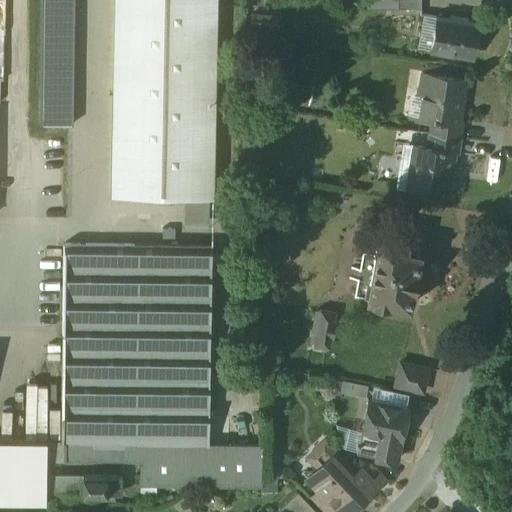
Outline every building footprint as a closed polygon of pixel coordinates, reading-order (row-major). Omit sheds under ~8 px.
[(40,0),(38,123),(71,123),(73,0),(40,0)] [(214,0),(114,0),(111,196),(211,198),(214,0)] [(420,0),(397,0),(397,9),(420,9),(420,0)] [(463,20),(452,18),(451,21),(437,18),(431,49),(471,57),(476,25),(462,22),(463,20)] [(464,78),(422,72),(418,95),(421,95),(418,117),(431,119),(457,123),(457,121),(464,78)] [(457,123),(431,119),(429,133),(459,137),(461,122),(457,121),(457,123)] [(459,137),(429,133),(427,146),(411,144),(404,189),(446,195),(453,152),(457,153),(459,137)] [(418,244),(378,237),(366,299),(371,300),(371,302),(387,305),(387,304),(408,307),(411,289),(413,290),(416,271),(415,271),(418,253),(416,253),(418,244)] [(210,245),(64,244),(61,442),(61,459),(121,461),(120,474),(120,485),(261,486),(262,444),(208,443),(208,336),(214,336),(214,317),(209,317),(210,245)] [(332,314),(315,311),(312,333),(317,334),(316,345),(327,346),(328,335),(330,336),(332,325),(330,325),(332,314)] [(427,369),(400,363),(394,386),(422,393),(427,369)] [(368,397),(370,383),(344,380),(342,393),(368,397)] [(4,437),(49,437),(50,383),(28,383),(28,410),(4,410),(4,437)] [(406,409),(368,400),(357,452),(395,460),(406,409)] [(249,415),(235,415),(235,443),(249,443),(249,415)] [(0,503),(47,504),(47,492),(82,492),(82,474),(120,474),(121,461),(61,459),(61,442),(0,440),(0,503)] [(351,477),(330,455),(307,477),(318,489),(339,511),(348,511),(376,486),(359,469),(351,477)] [(120,474),(82,474),(82,492),(120,492),(120,485),(120,474)] [(339,511),(318,489),(309,497),(323,511),(339,511)] [(315,511),(316,511),(297,492),(274,511),(315,511)]
